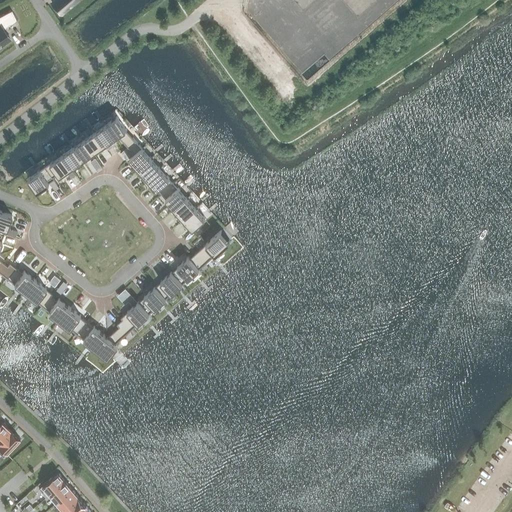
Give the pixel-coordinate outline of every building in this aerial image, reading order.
[(79,0),(53,0),(51,2),(62,15),(79,0)] [(0,45),(10,39),(3,29),(17,20),(11,10),(0,15),(0,45)] [(141,148),(124,127),(118,115),(105,124),(114,138),(118,135),(130,148),(128,149),(133,155),(141,148)] [(105,124),(94,131),(103,145),(114,138),(105,124)] [(94,131),(83,139),(93,153),(103,145),(94,131)] [(83,139),(72,147),(82,160),(93,153),(83,139)] [(72,147),(61,154),(71,168),(82,160),(72,147)] [(133,155),(129,158),(140,169),(151,159),(141,148),(133,155)] [(61,154),(46,165),(54,176),(55,176),(56,175),(58,173),(59,176),(71,168),(61,154)] [(151,159),(140,169),(148,179),(160,169),(151,159)] [(46,165),(28,178),(37,191),(49,183),(49,182),(55,178),(54,176),(46,165)] [(160,169),(148,179),(157,189),(158,189),(162,193),(173,183),(160,169)] [(173,183),(162,193),(166,198),(165,198),(175,209),(187,199),(173,183)] [(187,199),(175,209),(184,219),(196,209),(187,199)] [(196,209),(184,219),(193,229),(205,218),(196,209)] [(0,210),(0,232),(3,234),(6,228),(6,229),(11,215),(0,210)] [(61,221),(46,232),(53,242),(68,232),(61,221)] [(206,243),(190,258),(199,268),(229,240),(221,230),(206,243)] [(101,273),(119,255),(111,246),(92,264),(101,273)] [(178,266),(172,271),(182,282),(199,268),(190,258),(188,256),(177,266),(178,266)] [(0,271),(7,278),(16,267),(9,262),(7,265),(0,259),(0,271)] [(16,267),(7,278),(25,291),(35,279),(24,270),(22,272),(16,267)] [(161,281),(155,286),(165,297),(182,282),(172,271),(160,281),(161,281)] [(54,275),(49,282),(55,287),(60,280),(54,275)] [(35,279),(25,291),(43,306),(51,296),(52,294),(45,288),(46,288),(35,279)] [(144,296),(139,301),(149,312),(165,297),(155,286),(144,296)] [(51,296),(43,306),(60,319),(70,307),(59,298),(57,300),(51,296)] [(127,311),(121,317),(122,319),(131,329),(149,312),(139,301),(138,301),(133,305),(127,311)] [(70,307),(60,319),(78,332),(87,321),(80,316),(81,315),(70,307)] [(95,346),(95,347),(108,357),(118,345),(115,343),(131,329),(122,319),(117,324),(119,326),(107,337),(105,334),(95,346)] [(87,321),(78,332),(95,346),(105,334),(94,326),(93,326),(87,321)] [(0,440),(10,429),(1,421),(0,421),(0,440)] [(20,438),(10,429),(0,440),(0,453),(3,456),(10,448),(12,449),(16,444),(15,443),(20,438)] [(50,495),(65,482),(58,473),(39,489),(46,498),(50,495)] [(65,482),(50,495),(57,503),(72,490),(65,482)] [(63,510),(79,497),(72,490),(57,503),(63,510)] [(79,511),(86,506),(79,497),(63,510),(61,511),(79,511)]
